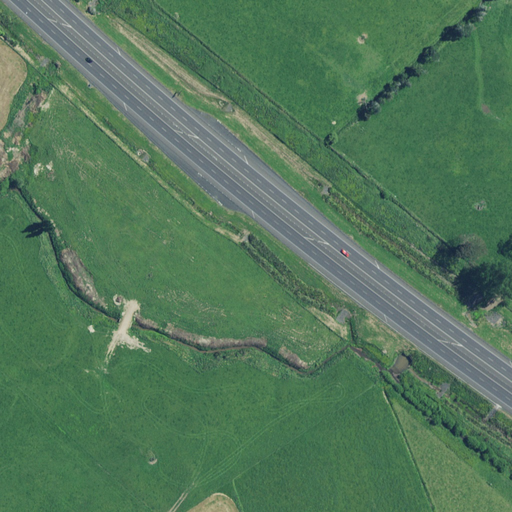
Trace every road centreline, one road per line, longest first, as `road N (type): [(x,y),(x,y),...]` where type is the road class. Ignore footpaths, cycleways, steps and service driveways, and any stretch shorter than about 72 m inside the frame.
road 1 (motorway): [(511,402),(176,143),(17,0)]
road 2 (motorway): [(49,0),(193,129),(511,375)]
